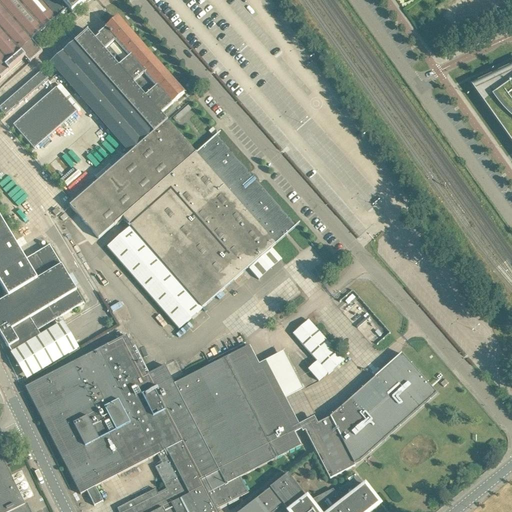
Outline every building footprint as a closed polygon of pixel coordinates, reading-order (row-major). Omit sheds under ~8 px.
[(0,0),(0,72),(2,75),(27,54),(32,60),(44,49),(34,38),(68,9),(72,13),(86,0),(0,0)] [(50,63),(130,154),(167,121),(161,114),(184,94),(118,18),(96,37),(89,29),(50,63)] [(511,68),(472,88),(511,143),(511,68)] [(42,71),(0,107),(0,110),(6,116),(49,79),(42,71)] [(167,121),(130,154),(94,186),(82,197),(70,207),(99,239),(123,218),(130,227),(107,247),(178,329),(296,226),(217,136),(196,154),(167,121)] [(65,214),(60,218),(63,222),(68,217),(65,214)] [(0,284),(8,297),(0,302),(0,335),(10,351),(39,334),(36,330),(83,302),(48,245),(23,260),(0,221),(0,284)] [(317,361),(308,370),(319,381),(344,359),(308,319),(292,333),(317,361)] [(219,511),(218,509),(249,493),(241,477),(301,446),(249,346),(174,385),(165,366),(147,375),(126,336),(107,346),(106,344),(101,347),(101,349),(25,388),(81,495),(87,492),(94,506),(103,502),(95,487),(157,456),(162,464),(155,468),(166,489),(157,494),(155,489),(117,509),(118,511),(219,511)] [(319,423),(305,431),(330,479),(355,466),(355,464),(360,462),(437,393),(418,372),(402,354),(375,378),(331,418),(319,423)] [(31,511),(27,504),(25,505),(1,455),(0,455),(0,511),(31,511)] [(370,511),(379,505),(357,476),(335,493),(333,489),(310,501),(294,481),(288,474),(247,507),(239,511),(274,511),(283,506),(288,511),(370,511)]
